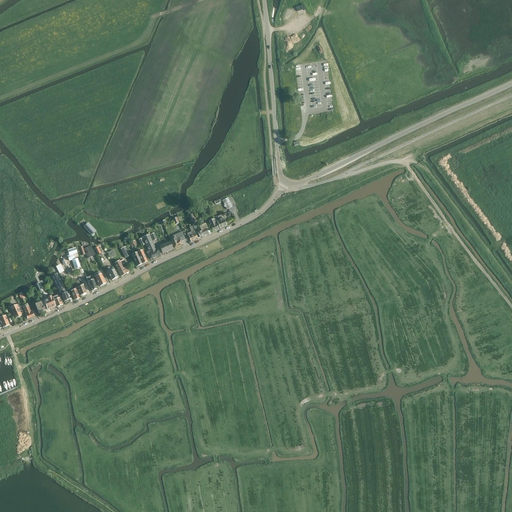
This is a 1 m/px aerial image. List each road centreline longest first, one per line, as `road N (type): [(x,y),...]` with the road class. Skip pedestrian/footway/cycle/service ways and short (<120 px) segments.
road 1 (track): [(19,369),(58,365),(73,385),(77,414),(92,425),(169,377),(189,375),(222,444),(302,453),(308,443),(299,414),(307,401),(370,390),(390,371),(413,380),(452,366),(446,294),(428,241),(441,235),(464,246)]
road 2 (track): [(5,131),(48,189),(84,183),(134,66),(126,62),(0,117)]
road 3 (residential): [(0,338),(250,220),(285,181)]
road 4 (tertiary): [(285,181),(304,182),(511,84)]
road 5 (track): [(0,94),(137,41),(159,14),(200,0)]
road 6 (track): [(112,511),(39,462),(14,351)]
road 7 (tertiary): [(285,181),(264,0)]
road 8 (track): [(511,307),(411,171)]
road 9 (track): [(401,162),(430,173),(511,283)]
road 10 (track): [(0,126),(18,131),(123,93)]
